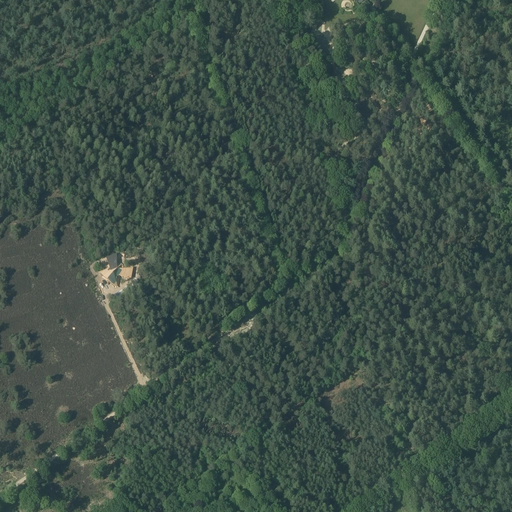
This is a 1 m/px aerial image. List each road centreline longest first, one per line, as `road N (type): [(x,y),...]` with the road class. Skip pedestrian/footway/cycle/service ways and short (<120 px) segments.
road 1 (track): [(0,147),(197,0)]
road 2 (track): [(168,0),(79,57),(0,84)]
road 3 (track): [(511,200),(411,65)]
road 4 (track): [(411,70),(358,210)]
